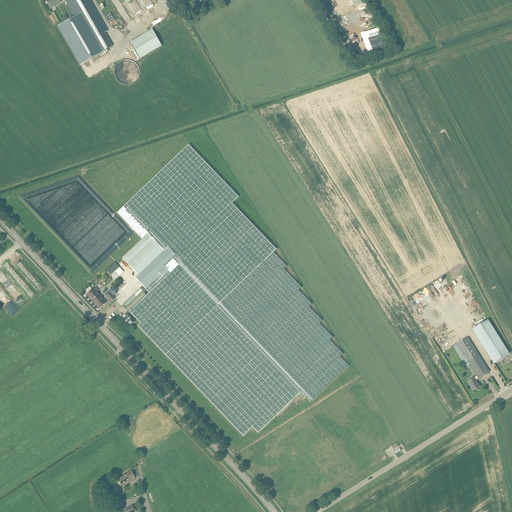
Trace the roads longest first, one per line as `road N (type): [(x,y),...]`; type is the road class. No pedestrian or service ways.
road 1 (tertiary): [(272,511),(0,219)]
road 2 (unclassified): [(318,511),(511,390)]
